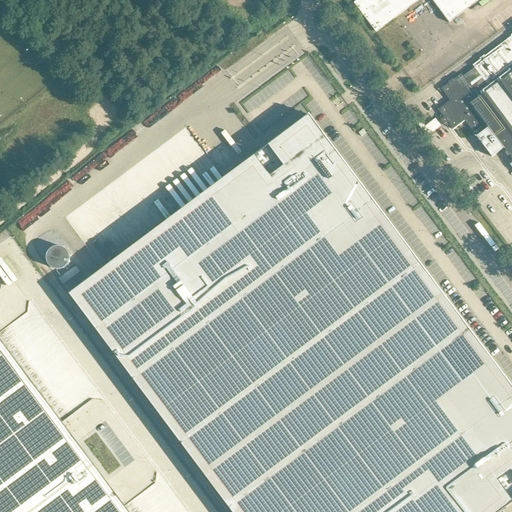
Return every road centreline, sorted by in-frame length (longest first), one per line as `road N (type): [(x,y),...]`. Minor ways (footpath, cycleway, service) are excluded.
road 1 (unknown): [(311,17),(52,213),(49,225),(77,266)]
road 2 (unclassified): [(511,284),(305,0)]
road 3 (track): [(0,222),(100,137),(111,117),(12,0)]
